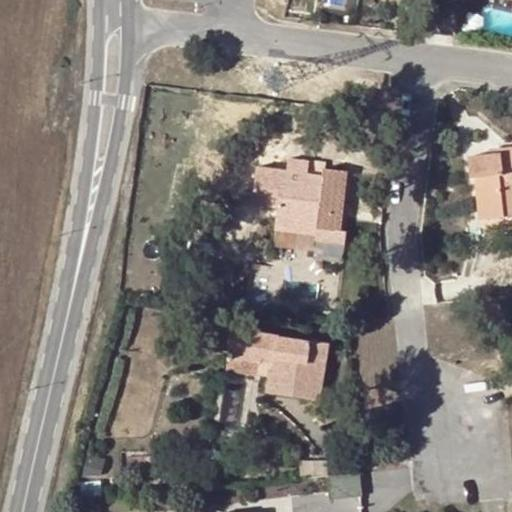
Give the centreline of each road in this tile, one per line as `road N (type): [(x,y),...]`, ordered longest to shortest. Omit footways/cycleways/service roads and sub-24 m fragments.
road 1 (residential): [(416,57),(407,268),(433,480)]
road 2 (tertiary): [(74,303),(131,101),(135,22)]
road 3 (tertiary): [(98,31),(74,303)]
road 4 (tertiary): [(28,511),(74,303)]
road 5 (residential): [(230,37),(416,57)]
